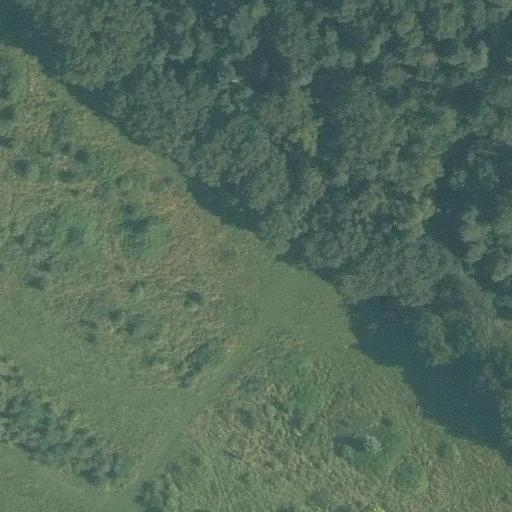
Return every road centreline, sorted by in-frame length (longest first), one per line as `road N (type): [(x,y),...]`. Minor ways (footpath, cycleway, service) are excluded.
road 1 (track): [(50,0),(305,222)]
road 2 (track): [(305,222),(332,232),(360,230),(511,111)]
